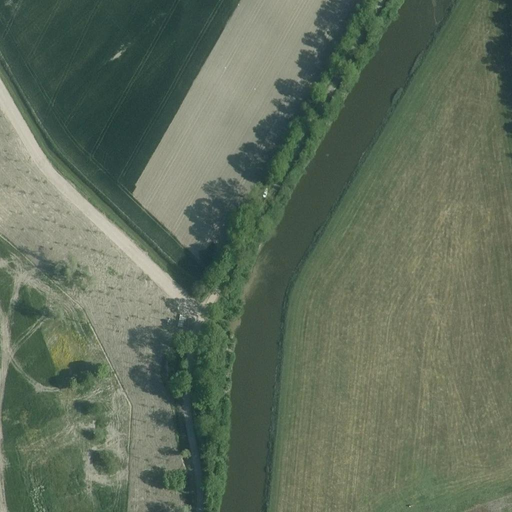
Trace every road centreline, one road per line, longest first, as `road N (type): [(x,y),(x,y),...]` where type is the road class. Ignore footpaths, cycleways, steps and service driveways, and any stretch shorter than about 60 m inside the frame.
road 1 (unclassified): [(203,315),(381,0)]
road 2 (unclassified): [(0,89),(53,178),(203,315)]
road 3 (unclassified): [(198,511),(186,393),(203,315)]
